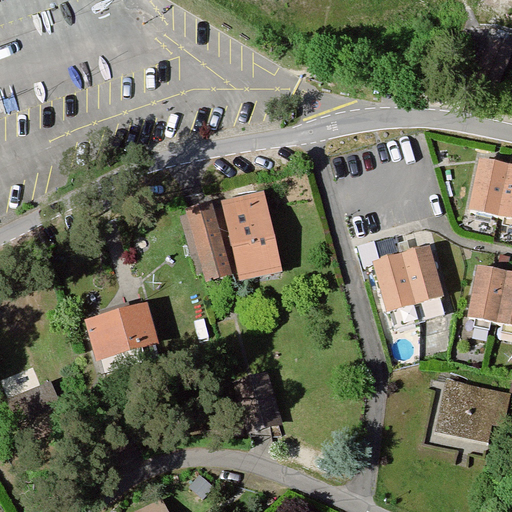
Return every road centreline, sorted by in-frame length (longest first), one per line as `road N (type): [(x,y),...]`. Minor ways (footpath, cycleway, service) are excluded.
road 1 (residential): [(356,504),(370,445),(374,358),(311,133)]
road 2 (residential): [(0,237),(168,159),(311,133)]
road 3 (residential): [(91,511),(137,476),(212,458),(251,462),(356,504)]
road 4 (residential): [(311,133),(434,120),(511,133)]
